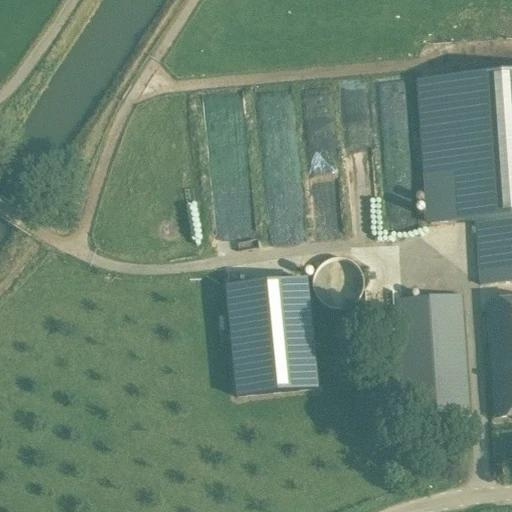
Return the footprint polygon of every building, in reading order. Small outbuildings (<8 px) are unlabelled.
[(511,76),(420,83),(430,225),(476,222),(480,286),(511,284),(511,76)] [(360,287),(361,282),(360,277),(359,272),(356,268),(353,264),(349,261),(345,259),(340,258),(335,257),(330,258),(326,260),(321,262),(318,265),(315,269),(313,274),(312,279),(312,284),(313,289),(314,293),(317,297),(321,301),(325,303),(330,305),(334,306),(339,306),(344,305),(349,303),(353,300),(356,296),(358,292),(360,287)] [(317,391),(306,282),(226,289),(237,399),(317,391)] [(394,318),(393,295),(370,296),(371,320),(394,318)] [(461,296),(396,301),(404,412),(469,407),(461,296)] [(511,301),(488,303),(496,418),(511,416),(511,301)]
